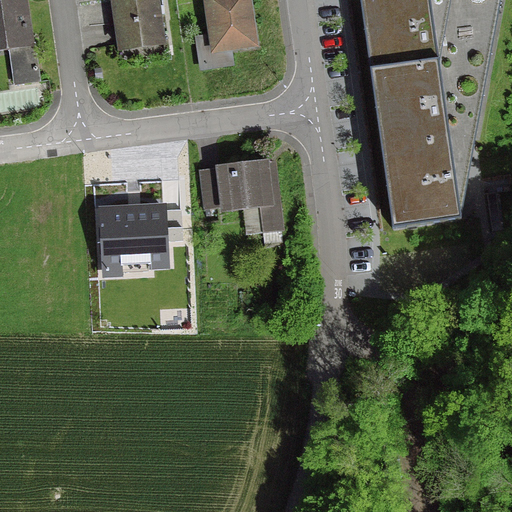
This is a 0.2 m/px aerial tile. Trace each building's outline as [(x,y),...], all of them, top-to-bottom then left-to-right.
[(0,0),(0,48),(32,44),(27,44),(20,0),(17,1),(16,0),(0,0)] [(110,0),(117,41),(159,35),(154,0),(110,0)] [(251,45),(245,3),(244,0),(205,0),(211,38),(197,40),(200,68),(228,64),(226,49),(251,45)] [(362,0),(394,224),(459,215),(499,0),(362,0)] [(13,85),(37,82),(36,75),(12,78),(13,85)] [(263,163),(216,169),(198,171),(202,211),(222,209),(222,211),(257,207),(262,247),(281,245),(279,232),(281,232),(274,169),(264,170),(263,163)] [(166,204),(97,209),(101,274),(170,269),(166,204)]
